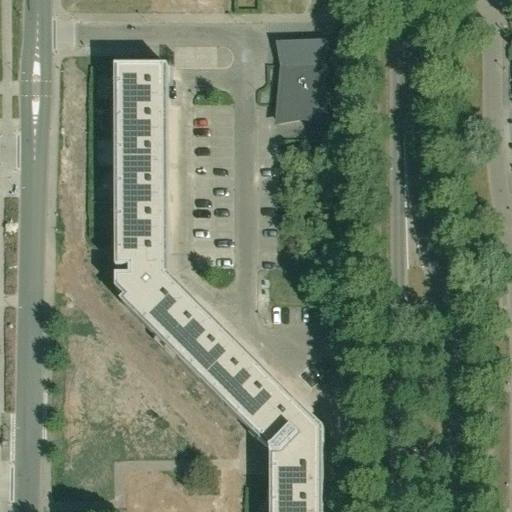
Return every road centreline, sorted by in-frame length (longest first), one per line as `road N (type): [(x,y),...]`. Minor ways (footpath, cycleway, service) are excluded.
road 1 (residential): [(327,368),(249,301),(246,35),(32,37)]
road 2 (tertiary): [(449,511),(447,307),(420,217),(408,138)]
road 3 (tertiary): [(408,138),(400,195),(402,511)]
road 4 (unclassified): [(27,491),(30,154)]
road 5 (residential): [(499,0),(490,12),(492,125),(511,250)]
road 6 (tertiary): [(408,138),(404,0)]
